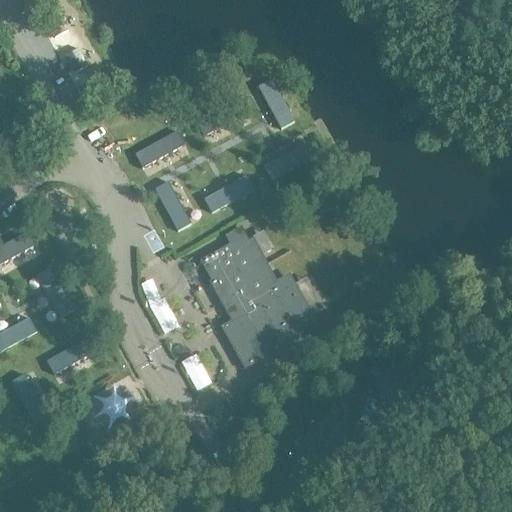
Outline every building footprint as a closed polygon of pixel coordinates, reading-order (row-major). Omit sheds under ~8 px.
[(58,15),(45,22),(55,41),(68,34),(58,15)] [(77,50),(64,58),(74,76),(88,69),(77,50)] [(272,83),(259,90),(282,133),(295,125),(272,83)] [(96,85),(83,92),(93,110),(106,103),(96,85)] [(247,116),(240,103),(197,125),(204,138),(247,116)] [(184,148),(177,135),(134,157),(141,170),(184,148)] [(314,160),(307,147),(264,170),(271,183),(314,160)] [(254,193),(247,180),(204,202),(211,215),(254,193)] [(168,185),(154,192),(178,234),(191,227),(168,185)] [(310,318),(288,277),(276,284),(251,240),(248,242),(240,228),(226,237),(231,246),(200,263),(212,284),(234,323),(223,329),(245,369),(280,349),(274,338),(295,326),(305,343),(319,335),(310,318)] [(29,236),(0,251),(0,266),(36,248),(29,236)] [(72,313),(48,272),(36,279),(60,320),(72,313)] [(31,322),(0,338),(0,354),(37,335),(31,322)] [(88,342),(46,364),(52,376),(94,354),(88,342)] [(45,420),(23,378),(11,385),(33,427),(45,420)] [(316,460),(340,441),(324,421),(300,439),(316,460)]
